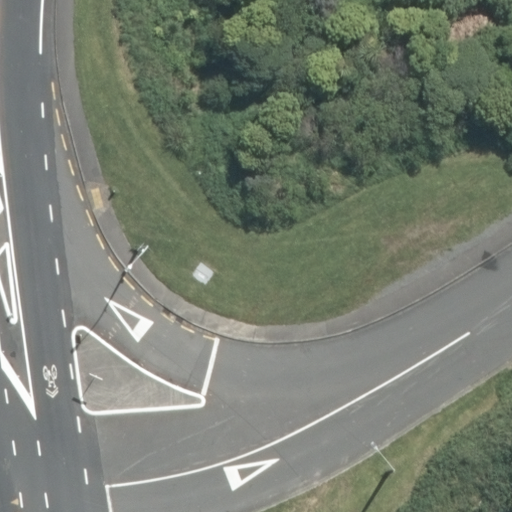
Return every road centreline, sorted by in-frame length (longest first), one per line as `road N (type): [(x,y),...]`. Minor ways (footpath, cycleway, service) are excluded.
road 1 (secondary): [(0,161),(126,318),(310,427)]
road 2 (tertiary): [(43,511),(173,484),(310,427)]
road 3 (secondary): [(35,511),(0,248)]
road 4 (tertiary): [(310,427),(511,300)]
